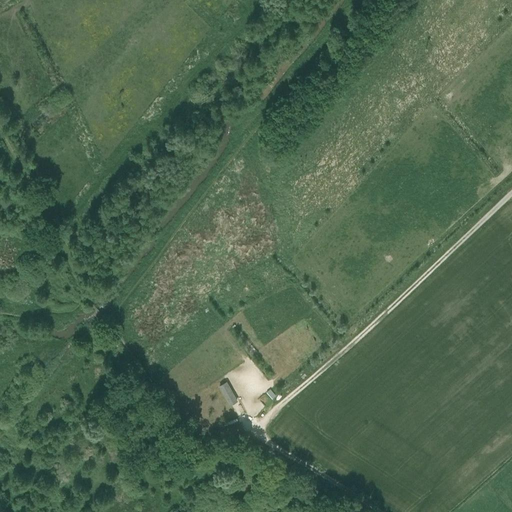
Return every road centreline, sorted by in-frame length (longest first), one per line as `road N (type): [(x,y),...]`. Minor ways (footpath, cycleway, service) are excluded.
road 1 (track): [(511,193),(263,432)]
road 2 (track): [(109,323),(195,437),(263,432)]
road 3 (track): [(0,123),(91,299)]
road 4 (track): [(263,432),(375,511)]
